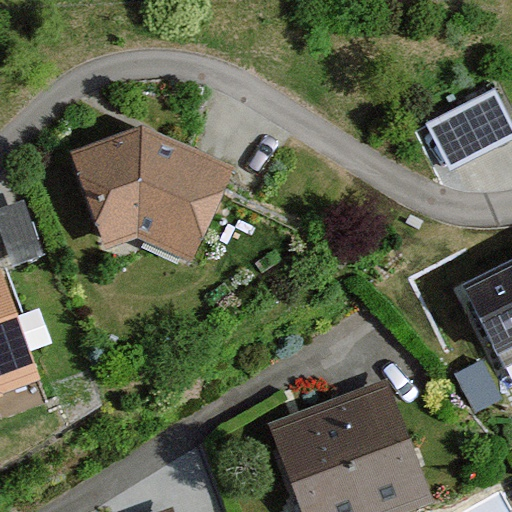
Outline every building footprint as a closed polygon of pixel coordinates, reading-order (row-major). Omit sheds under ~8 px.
[(511,117),(496,87),(430,121),(452,165),(511,134),(511,117)] [(71,156),(105,247),(140,239),(191,266),(231,170),(139,130),(71,156)] [(511,261),(463,286),(498,356),(511,349),(511,261)] [(0,276),(0,394),(38,380),(0,276)] [(267,428),(299,511),(404,511),(431,502),(385,383),(267,428)]
